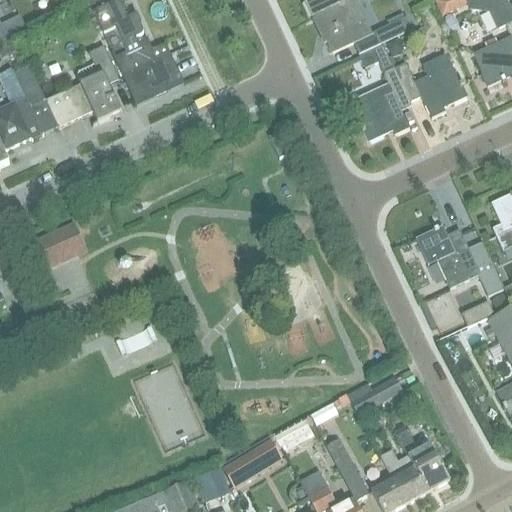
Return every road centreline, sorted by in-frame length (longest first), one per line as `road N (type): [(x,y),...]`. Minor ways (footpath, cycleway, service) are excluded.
road 1 (residential): [(497,497),(354,208)]
road 2 (residential): [(0,209),(226,105)]
road 3 (residential): [(354,208),(511,130)]
road 4 (residential): [(354,208),(290,76)]
